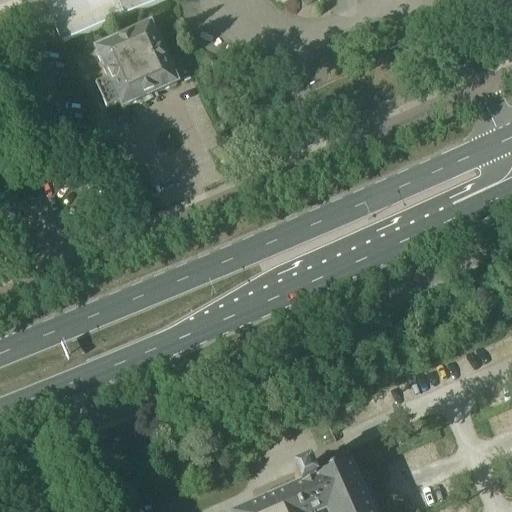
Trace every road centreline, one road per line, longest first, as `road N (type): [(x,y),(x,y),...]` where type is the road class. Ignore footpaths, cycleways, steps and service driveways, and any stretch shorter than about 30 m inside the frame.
road 1 (primary): [(496,142),(0,352)]
road 2 (primary): [(0,417),(480,206)]
road 3 (unclassified): [(476,95),(0,297)]
